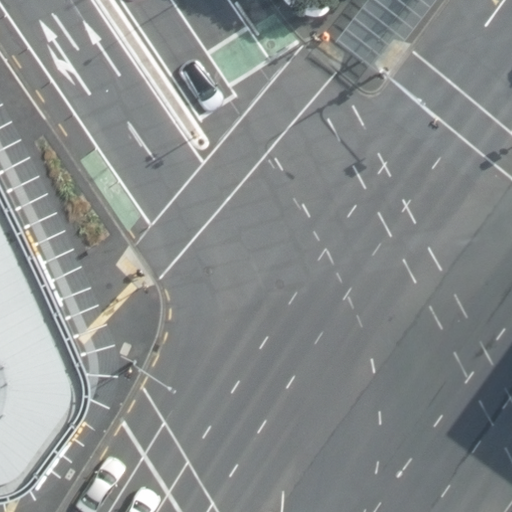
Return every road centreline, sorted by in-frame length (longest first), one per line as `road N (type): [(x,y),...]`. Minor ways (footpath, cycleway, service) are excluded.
road 1 (secondary): [(116,0),(309,305)]
road 2 (primary): [(309,305),(511,29)]
road 3 (primary): [(156,511),(309,305)]
road 4 (secondary): [(309,305),(410,464)]
road 5 (primary): [(511,320),(410,464)]
